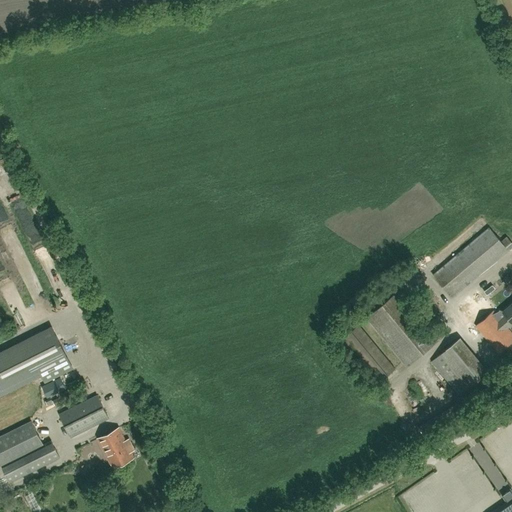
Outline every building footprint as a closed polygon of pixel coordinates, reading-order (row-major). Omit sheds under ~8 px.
[(511,242),(507,236),(500,241),(489,228),(433,275),(452,298),(511,247),(511,242)] [(431,345),(448,332),(436,317),(426,324),(399,291),(367,318),(406,365),(432,345),(431,345)] [(511,334),(507,328),(511,323),(511,304),(503,312),(505,315),(499,319),(477,293),(460,308),(498,353),(511,341),(511,334)] [(343,337),(380,381),(395,369),(359,325),(343,337)] [(73,368),(52,327),(0,352),(0,395),(41,375),(45,382),(73,368)] [(458,394),(482,374),(455,341),(431,361),(458,394)] [(509,391),(511,388),(511,377),(503,384),(509,391)] [(42,387),(47,397),(65,389),(60,378),(42,387)] [(491,397),(485,387),(417,427),(424,439),(437,431),(436,429),(491,397)] [(70,437),(108,419),(97,395),(59,414),(70,437)] [(0,465),(42,444),(31,421),(0,435),(0,465)] [(126,443),(123,435),(119,428),(97,439),(112,468),(134,457),(131,451),(134,450),(129,441),(126,443)] [(9,482),(59,457),(54,448),(4,472),(9,482)] [(511,511),(511,495),(506,500),(508,502),(493,511),(511,511)]
